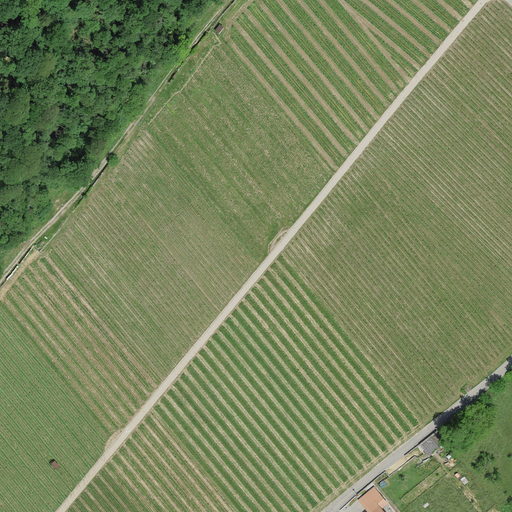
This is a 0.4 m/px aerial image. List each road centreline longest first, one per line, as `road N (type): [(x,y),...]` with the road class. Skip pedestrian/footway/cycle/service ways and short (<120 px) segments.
road 1 (track): [(492,0),(63,511)]
road 2 (track): [(231,0),(66,210),(0,276)]
road 3 (residential): [(331,511),(511,360)]
